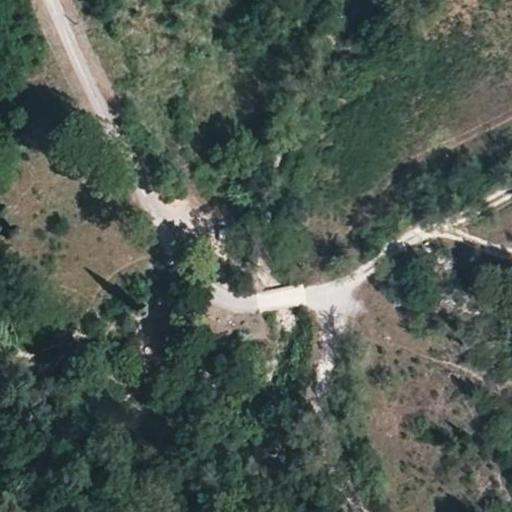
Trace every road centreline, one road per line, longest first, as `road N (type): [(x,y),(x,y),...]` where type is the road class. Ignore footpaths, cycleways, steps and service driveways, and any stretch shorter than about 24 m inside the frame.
road 1 (track): [(52,0),(181,264),(216,287),(292,290)]
road 2 (track): [(365,511),(304,402),(305,334),(292,290)]
road 3 (track): [(292,290),(361,276),(391,245),(423,232),(511,254)]
